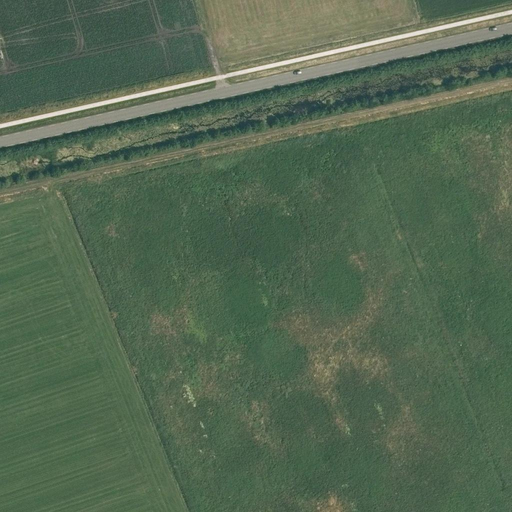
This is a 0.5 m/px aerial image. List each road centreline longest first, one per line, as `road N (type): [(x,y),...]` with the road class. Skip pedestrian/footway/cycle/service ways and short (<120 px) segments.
road 1 (track): [(0,193),(511,79)]
road 2 (tertiary): [(511,29),(0,142)]
